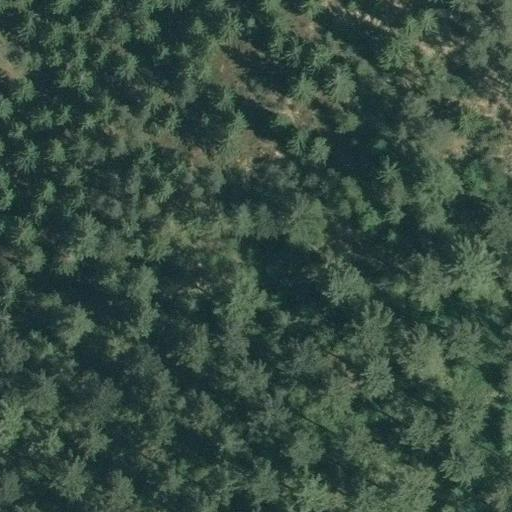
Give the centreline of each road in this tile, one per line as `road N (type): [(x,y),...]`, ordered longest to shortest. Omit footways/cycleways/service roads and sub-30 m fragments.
road 1 (track): [(0,318),(428,248),(511,247)]
road 2 (track): [(428,248),(388,229),(369,201),(356,0)]
